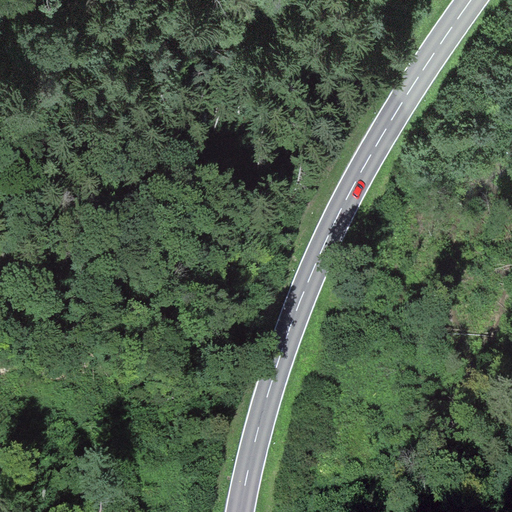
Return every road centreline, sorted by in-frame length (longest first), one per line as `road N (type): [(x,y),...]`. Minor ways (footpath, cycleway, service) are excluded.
road 1 (tertiary): [(238,511),(320,251),(474,0)]
road 2 (track): [(59,0),(42,49),(13,238),(0,262)]
